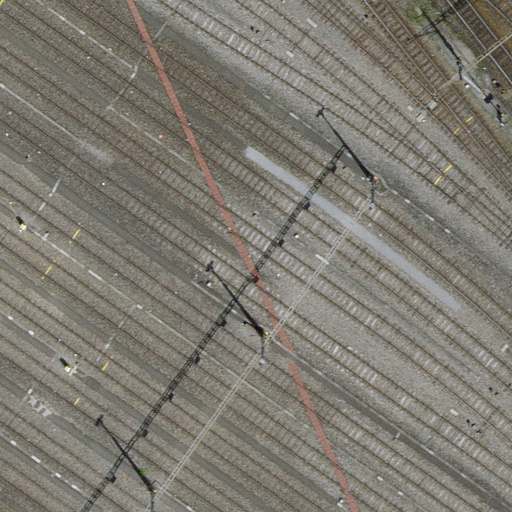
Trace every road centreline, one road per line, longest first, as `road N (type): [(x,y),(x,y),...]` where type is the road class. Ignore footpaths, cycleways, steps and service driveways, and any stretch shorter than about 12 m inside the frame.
road 1 (secondary): [(0,434),(339,0)]
road 2 (secondary): [(246,0),(0,319)]
